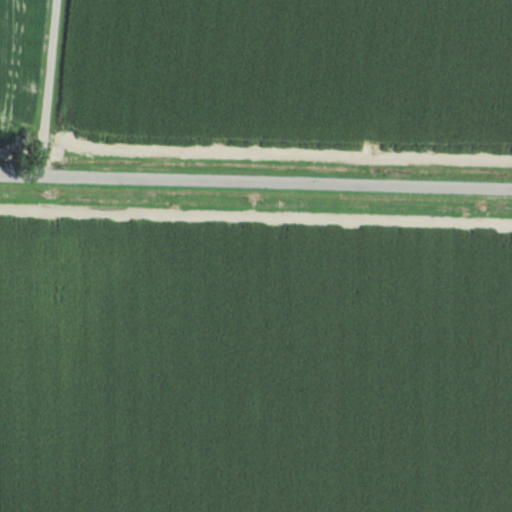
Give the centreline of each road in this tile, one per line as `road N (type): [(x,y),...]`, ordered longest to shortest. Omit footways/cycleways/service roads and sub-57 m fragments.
road 1 (residential): [(0,176),(511,190)]
road 2 (residential): [(41,178),(62,0)]
